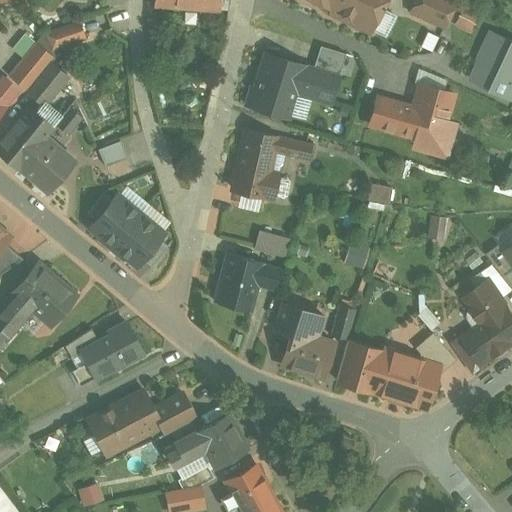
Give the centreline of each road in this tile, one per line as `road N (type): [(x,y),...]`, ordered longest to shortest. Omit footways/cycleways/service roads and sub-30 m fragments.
road 1 (residential): [(192,235),(163,170),(144,96),(133,0)]
road 2 (residential): [(241,0),(192,235)]
road 3 (residential): [(178,326),(0,183)]
road 4 (residential): [(199,346),(0,450)]
road 5 (residential): [(416,437),(246,379)]
road 6 (residential): [(246,379),(313,511)]
